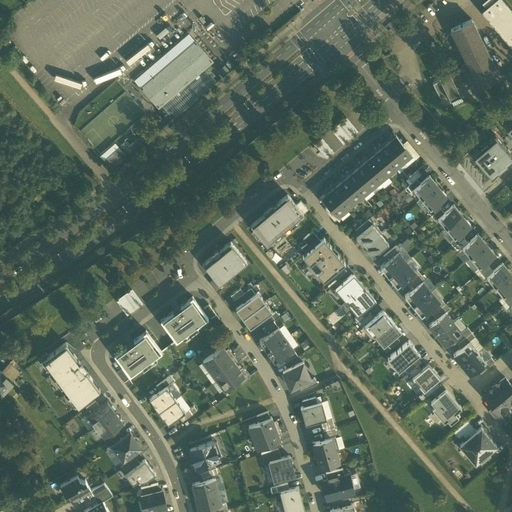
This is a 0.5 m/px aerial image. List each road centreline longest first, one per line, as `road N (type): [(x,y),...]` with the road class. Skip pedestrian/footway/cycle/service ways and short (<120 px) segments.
road 1 (primary): [(0,301),(150,196),(336,37)]
road 2 (primary): [(322,21),(114,195),(0,276)]
road 3 (residential): [(190,274),(94,351),(170,460),(187,511)]
road 4 (residential): [(190,274),(253,348),(283,402),(320,511)]
road 5 (residential): [(467,391),(303,190)]
road 6 (residential): [(398,110),(511,245)]
road 7 (residential): [(303,190),(288,174),(190,253),(190,274)]
road 8 (residential): [(398,110),(303,190)]
